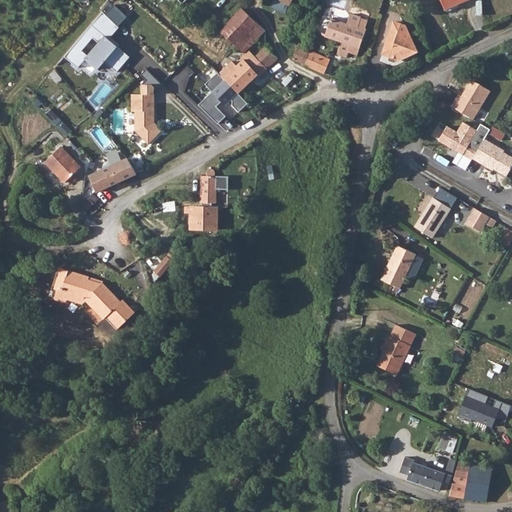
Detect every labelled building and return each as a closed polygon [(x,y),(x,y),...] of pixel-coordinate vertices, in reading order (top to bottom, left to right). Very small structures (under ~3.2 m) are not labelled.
[(267,0),(292,11),(295,0),(267,0)] [(478,0),(445,0),(452,18),(481,6),(478,0)] [(103,15),(64,58),(78,70),(88,59),(103,73),(110,66),(116,72),(131,56),(111,38),(119,29),(103,15)] [(250,15),(235,29),(244,46),(251,54),(248,58),(250,61),(272,40),(250,15)] [(348,28),(331,23),(326,41),(342,46),(339,59),(348,62),(350,57),(358,59),(360,52),(361,52),(367,34),(366,33),(368,26),(361,24),(362,22),(351,18),(348,28)] [(407,65),(427,58),(414,32),(402,27),(390,59),(407,65)] [(235,29),(228,36),(248,58),(251,54),(244,46),(235,29)] [(293,64),(305,71),(311,59),(313,55),(301,49),(293,64)] [(234,77),(227,84),(237,98),(269,75),(271,76),(283,66),(282,66),(273,54),(263,62),(258,56),(247,65),(249,69),(242,74),(237,67),(230,72),(234,77)] [(311,59),(305,71),(316,77),(322,65),(311,59)] [(230,72),(222,78),(227,84),(234,77),(230,72)] [(494,91),(476,81),(466,96),(462,94),(454,107),(476,120),(494,91)] [(222,86),(214,92),(226,108),(237,98),(227,84),(222,86)] [(141,137),(154,151),(168,137),(160,129),(159,101),(136,101),(137,118),(140,118),(141,137)] [(444,143),(477,163),(478,162),(484,152),(475,146),(482,134),(468,125),(462,135),(452,129),(444,143)] [(484,152),(478,162),(498,174),(500,171),(504,173),(503,175),(511,180),(511,178),(511,157),(509,156),(510,154),(490,142),(484,152)] [(62,156),(48,171),(70,189),(83,174),(62,156)] [(133,166),(139,179),(151,173),(146,161),(133,166)] [(112,174),(94,181),(100,195),(139,179),(133,166),(112,174)] [(201,208),(201,218),(210,218),(210,210),(216,209),(216,184),(213,184),(213,179),(209,177),(207,177),(205,180),(205,185),(201,186),(201,208)] [(98,201),(87,207),(84,209),(88,216),(101,207),(98,201)] [(436,201),(418,228),(436,240),(454,212),(436,201)] [(492,221),(478,211),(469,226),(483,236),(492,221)] [(400,249),(384,283),(403,291),(418,258),(400,249)] [(59,290),(53,301),(67,304),(68,302),(85,307),(87,304),(106,321),(108,320),(121,332),(137,315),(126,304),(124,305),(102,286),(101,287),(91,283),(91,280),(65,273),(62,280),(68,283),(65,292),(59,290)] [(386,352),(378,368),(399,378),(417,340),(397,330),(392,340),(390,339),(384,351),(386,352)] [(471,389),(461,415),(493,428),(497,419),(506,423),(511,407),(511,406),(503,403),(500,410),(488,405),(491,397),(471,389)] [(440,448),(455,453),(461,436),(446,431),(440,448)] [(408,456),(401,472),(410,476),(408,479),(439,490),(444,478),(454,483),(460,461),(452,458),(447,472),(408,456)] [(454,483),(450,498),(465,499),(471,463),(460,461),(454,483)] [(471,463),(465,499),(465,502),(486,505),(493,465),(471,461),(471,463)]
